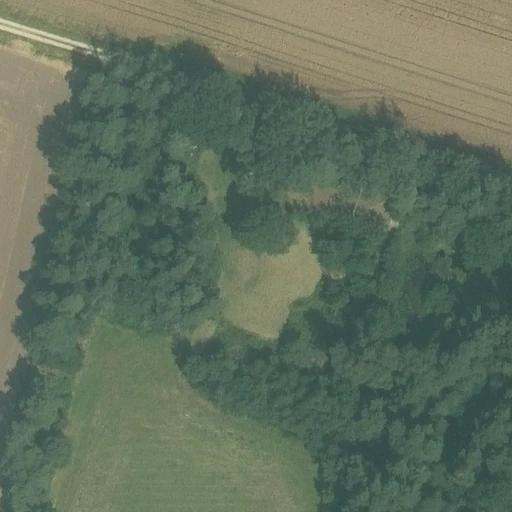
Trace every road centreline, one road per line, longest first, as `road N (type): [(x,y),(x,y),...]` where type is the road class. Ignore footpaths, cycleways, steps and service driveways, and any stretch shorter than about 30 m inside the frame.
road 1 (track): [(0,26),(511,181)]
road 2 (track): [(238,98),(232,194),(242,253),(233,304)]
